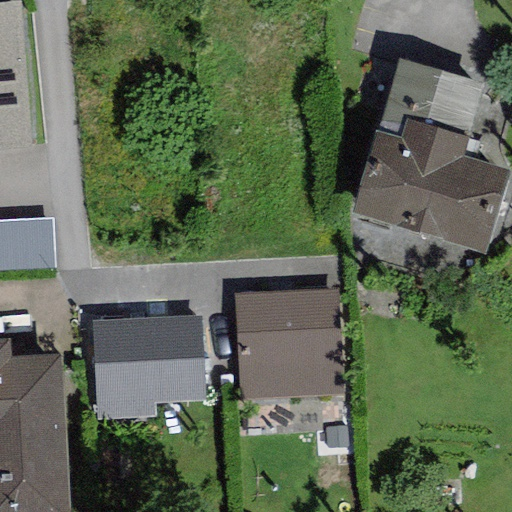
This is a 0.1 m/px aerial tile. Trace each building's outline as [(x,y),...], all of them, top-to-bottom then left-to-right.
[(20,2),(0,3),(0,149),(31,147),(20,2)] [(500,95),(410,68),(363,222),(502,264),(511,229),(511,188),(475,178),(500,95)] [(52,218),(0,220),(0,272),(55,270),(52,218)] [(336,288),(233,293),(235,333),(238,384),(239,401),(342,395),(336,288)] [(201,316),(92,321),(96,421),(141,419),(140,404),(204,401),(203,385),(201,335),(201,316)] [(235,333),(201,335),(203,385),(238,384),(235,333)] [(10,339),(0,339),(0,511),(68,511),(60,354),(11,357),(10,339)]
